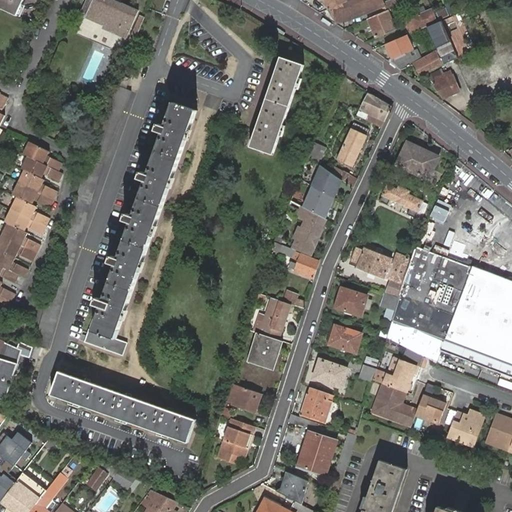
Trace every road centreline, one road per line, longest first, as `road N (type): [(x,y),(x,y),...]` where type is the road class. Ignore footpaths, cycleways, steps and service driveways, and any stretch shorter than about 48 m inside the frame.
road 1 (residential): [(200,511),(263,468),(331,263),(388,134),(413,100)]
road 2 (tertiary): [(413,100),(257,0)]
road 3 (tertiary): [(511,176),(413,100)]
